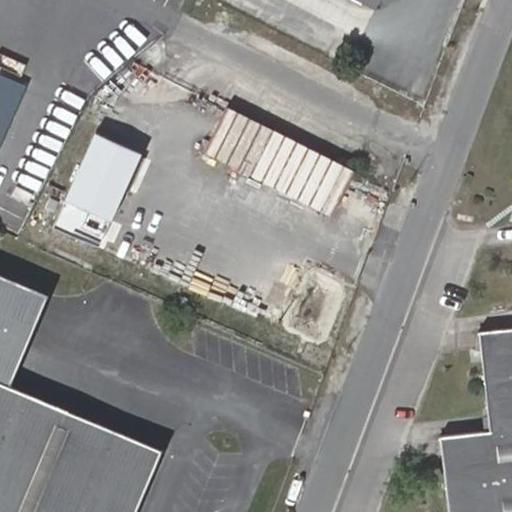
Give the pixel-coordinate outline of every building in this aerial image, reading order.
[(244,167),(264,124),(223,104),(203,146),(244,167)] [(84,120),(78,132),(105,145),(111,134),(84,120)] [(351,169),(264,124),(244,167),(329,209),(351,169)] [(316,334),(339,270),(314,261),(291,325),(316,334)] [(46,294),(0,275),(0,380),(8,384),(46,294)] [(254,313),(277,322),(288,292),(266,283),(254,313)] [(439,439),(446,511),(511,511),(511,330),(480,335),(490,433),(439,439)] [(0,380),(0,511),(134,511),(162,448),(8,384),(0,380)]
